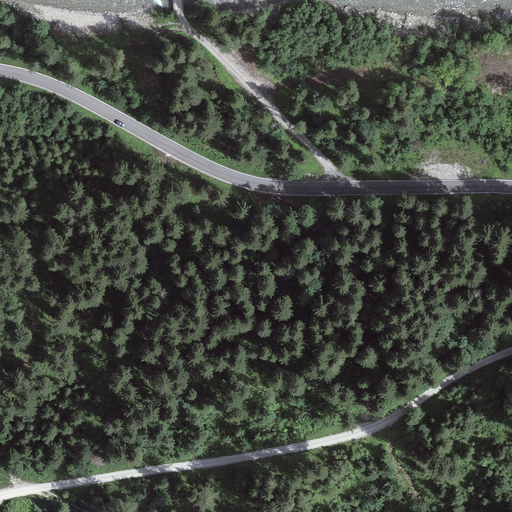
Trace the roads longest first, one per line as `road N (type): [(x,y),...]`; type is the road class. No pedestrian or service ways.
road 1 (track): [(511,349),(348,435),(0,496)]
road 2 (tertiary): [(0,70),(64,89),(248,181),(296,189),(511,187)]
